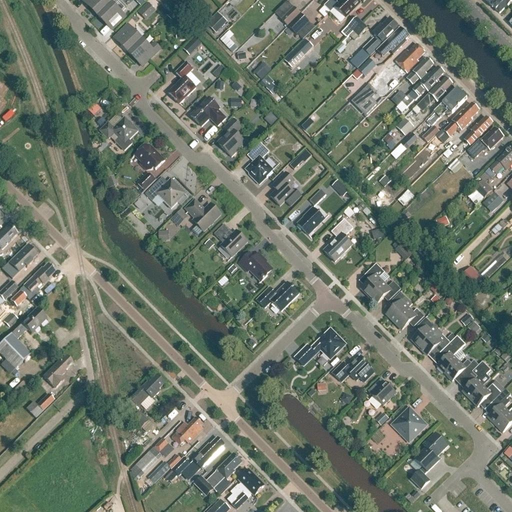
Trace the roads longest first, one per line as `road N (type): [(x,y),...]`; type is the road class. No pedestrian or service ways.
road 1 (residential): [(329,299),(211,164),(193,159),(141,109),(138,90),(58,3)]
road 2 (unclassified): [(220,404),(0,179)]
road 3 (residential): [(471,466),(484,445),(329,299)]
road 4 (residential): [(511,137),(377,0)]
road 5 (residential): [(220,404),(329,299)]
road 6 (unclassified): [(325,511),(220,404)]
